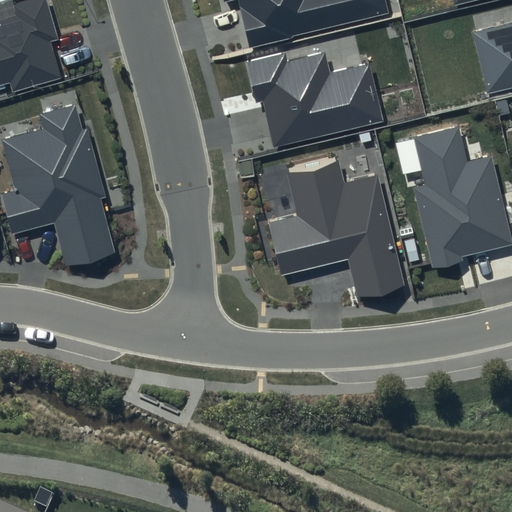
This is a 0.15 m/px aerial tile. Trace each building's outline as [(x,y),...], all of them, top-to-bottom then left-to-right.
[(0,84),(8,83),(11,93),(62,78),(52,43),(60,41),(48,0),(25,0),(12,4),(15,14),(0,18),(0,84)] [(223,0),(224,2),(231,0),(239,0),(250,47),(389,14),(385,0),(223,0)] [(511,23),(473,33),(489,95),(511,89),(511,23)] [(284,52),(245,61),(255,103),(262,101),(273,147),(383,120),(369,63),(330,73),(325,52),(286,62),(284,52)] [(75,105),(41,115),(44,127),(0,139),(0,140),(14,190),(0,193),(0,197),(11,236),(54,224),(66,265),(114,251),(99,199),(107,197),(87,128),(82,129),(75,105)] [(457,124),(412,136),(424,184),(412,188),(433,269),(463,261),(462,257),(511,243),(511,235),(491,156),(467,162),(457,124)] [(337,157),(287,170),(298,216),(269,223),(282,276),(348,259),(358,300),(406,288),(378,176),(344,184),(337,157)] [(329,328),(289,296),(225,376),(266,408),(329,328)] [(511,511),(511,440),(462,419),(431,485),(493,511),(511,511)] [(0,511),(27,511),(0,499),(0,511)]
